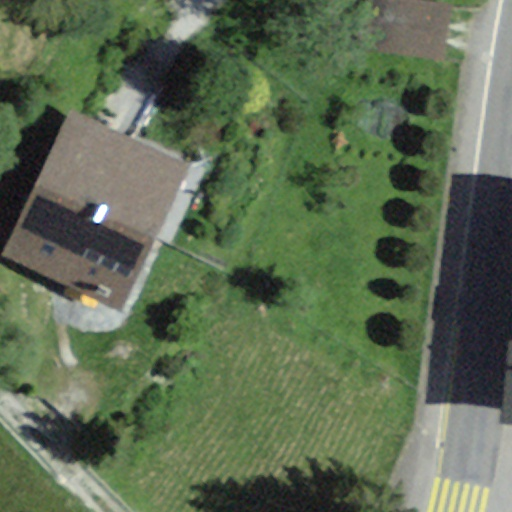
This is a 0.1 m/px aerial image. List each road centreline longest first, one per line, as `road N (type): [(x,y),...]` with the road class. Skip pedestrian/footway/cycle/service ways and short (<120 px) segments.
road 1 (secondary): [(511,95),(455,511)]
road 2 (track): [(93,511),(0,419)]
